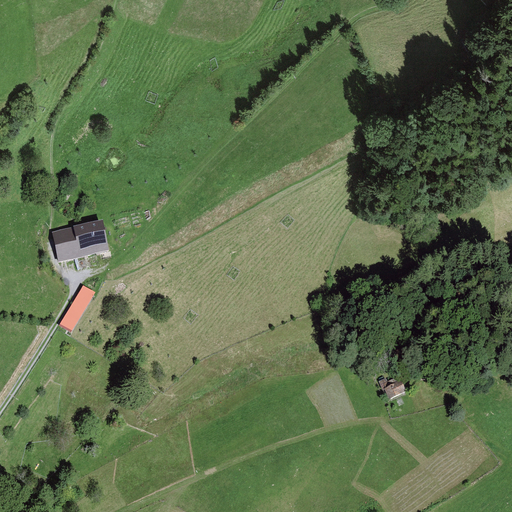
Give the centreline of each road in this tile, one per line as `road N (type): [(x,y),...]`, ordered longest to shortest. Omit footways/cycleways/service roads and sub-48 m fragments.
road 1 (track): [(404,0),(348,20),(241,127),(122,267),(71,279)]
road 2 (track): [(51,249),(73,294),(0,412)]
